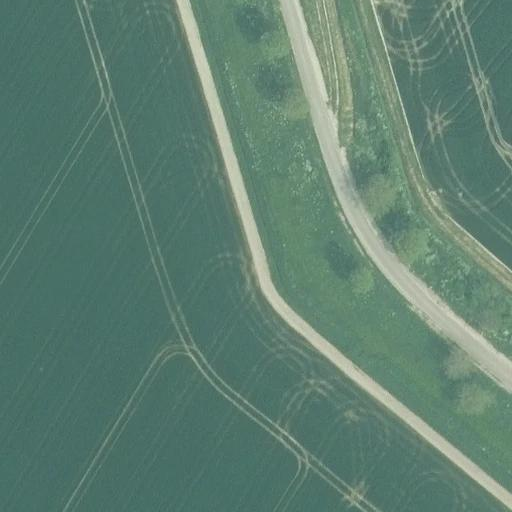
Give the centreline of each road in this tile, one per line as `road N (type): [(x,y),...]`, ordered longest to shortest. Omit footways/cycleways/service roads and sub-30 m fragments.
road 1 (unclassified): [(511,381),(388,273),(346,213),(283,0)]
road 2 (track): [(511,278),(420,194),(364,0)]
